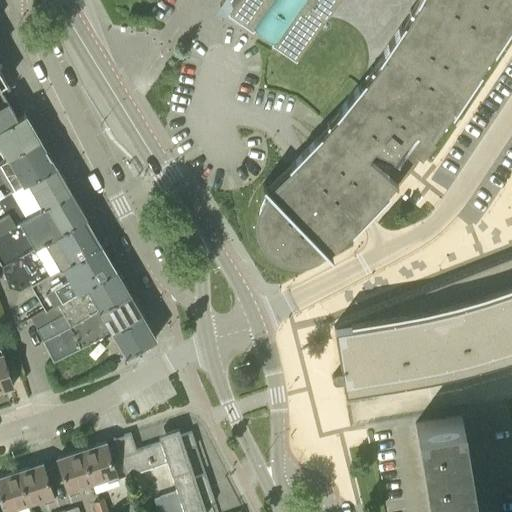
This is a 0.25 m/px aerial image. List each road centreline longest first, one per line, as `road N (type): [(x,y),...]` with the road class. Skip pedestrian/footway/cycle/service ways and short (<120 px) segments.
road 1 (residential): [(28,0),(26,14),(120,207),(165,285),(204,312)]
road 2 (residential): [(256,321),(430,226),(511,117)]
road 3 (tertiary): [(195,226),(57,0)]
road 4 (residential): [(0,440),(58,420),(208,342)]
road 5 (residential): [(359,212),(259,119),(209,110)]
road 6 (tertiary): [(208,342),(231,412),(282,502)]
road 7 (tertiary): [(280,461),(270,358),(256,321)]
